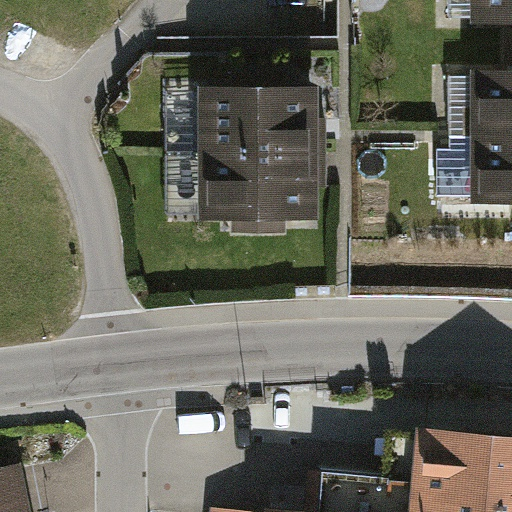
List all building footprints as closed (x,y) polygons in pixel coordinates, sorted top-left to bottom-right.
[(511,0),(460,0),(461,29),(497,29),(511,29),(511,0)] [(511,74),(497,75),(467,75),(467,142),(468,210),(511,209),(511,74)] [(311,91),(206,92),(207,217),(236,217),(236,231),(281,231),(281,217),(313,217),(311,91)] [(411,511),(418,433),(390,431),(385,479),(324,474),(320,511),(411,511)] [(511,511),(511,440),(418,433),(418,437),(411,511),(511,511)] [(22,511),(12,462),(0,464),(0,511),(22,511)]
